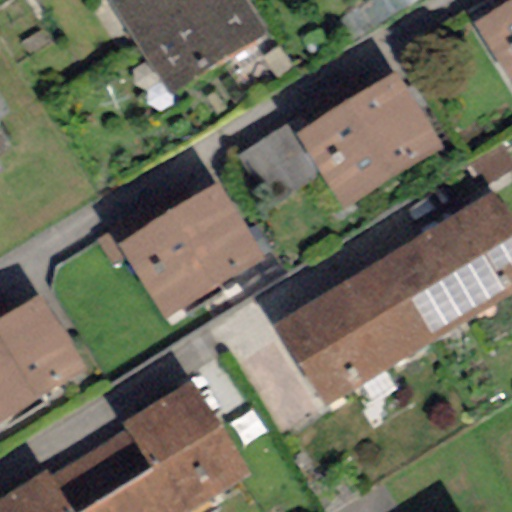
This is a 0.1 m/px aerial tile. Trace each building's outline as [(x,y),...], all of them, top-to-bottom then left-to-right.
[(105,0),(132,41),(196,0),(105,0)] [(266,34),(243,0),(196,0),(132,41),(169,97),(266,34)] [(511,17),(476,39),(511,97),(511,17)] [(395,91),(300,150),(346,225),(442,166),(395,91)] [(0,170),(14,162),(0,139),(0,170)] [(511,226),(493,194),(386,260),(435,344),(511,296),(511,226)] [(219,200),(117,262),(165,339),(266,278),(219,200)] [(386,260),(274,325),(322,409),(435,344),(386,260)] [(0,334),(0,443),(87,389),(38,311),(0,334)] [(127,430),(89,452),(125,511),(189,511),(250,476),(193,381),(123,423),(127,430)] [(125,511),(89,452),(49,476),(45,469),(0,497),(0,511),(125,511)]
